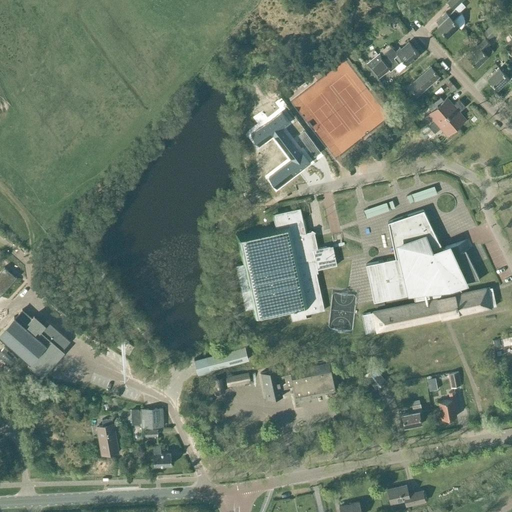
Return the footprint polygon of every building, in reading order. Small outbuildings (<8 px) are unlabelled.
[(453,9),(462,0),(448,0),(447,2),(453,9)] [(461,16),(460,14),(459,15),(453,10),(448,15),(445,12),(438,18),(441,22),(436,26),(446,37),(458,26),(460,28),(461,27),(462,25),(462,24),(463,24),(463,23),(463,22),(463,20),(463,19),(462,18),(462,17),(461,16)] [(490,39),(500,30),(492,22),(483,32),(490,39)] [(473,51),(467,57),(475,66),(487,55),(492,50),(488,45),(490,44),(484,38),(477,45),(476,43),(471,48),(473,51)] [(419,54),(410,43),(402,49),(400,47),(395,51),(391,47),(381,55),(379,53),(366,65),(378,78),(388,69),(390,70),(394,67),(398,72),(406,64),(419,54)] [(504,61),(487,78),(496,88),(508,77),(503,72),(509,66),(506,63),(504,61)] [(430,66),(419,76),(427,86),(438,76),(430,66)] [(427,86),(419,76),(407,86),(416,96),(427,86)] [(446,97),(437,105),(446,116),(462,102),(458,98),(452,104),(446,97)] [(462,102),(446,116),(456,127),(465,119),(458,111),(465,106),(462,102)] [(446,116),(437,105),(427,113),(434,121),(427,126),(431,130),(446,116)] [(281,112),(250,136),(258,146),(272,135),(283,128),(289,123),(281,112)] [(456,127),(446,116),(431,130),(434,133),(440,128),(446,135),(456,127)] [(283,128),(272,135),(274,138),(289,158),(291,160),(302,152),(300,149),(284,130),(283,128)] [(291,160),(268,178),(276,188),(309,162),(302,152),(291,160)] [(414,201),(438,192),(436,185),(412,193),(414,201)] [(368,216),(391,208),(388,201),(366,208),(368,216)] [(317,272),(316,269),(312,249),(317,248),(314,232),(310,230),(308,230),(305,218),(302,219),(300,208),(288,211),(287,207),(284,208),(285,211),(273,214),(276,229),(240,236),(246,262),(235,264),(245,309),(255,307),(257,315),(289,308),(292,320),(311,316),(310,313),(324,310),(316,272),(317,272)] [(367,313),(361,315),(365,334),(371,332),(394,328),(440,318),(458,314),(495,306),(491,288),(456,296),(454,286),(476,281),(470,265),(465,250),(469,248),(466,239),(442,248),(423,209),(387,222),(395,258),(367,263),(375,301),(414,293),(416,303),(367,313)] [(316,269),(336,265),(331,245),(317,248),(312,249),(316,269)] [(4,267),(0,270),(0,291),(1,291),(2,292),(16,277),(4,267)] [(14,317),(13,317),(0,331),(0,335),(29,361),(27,364),(41,376),(63,351),(61,349),(69,339),(47,320),(43,324),(33,315),(31,318),(21,310),(15,317),(14,317)] [(129,342),(123,350),(128,353),(128,352),(133,345),(129,342)] [(210,371),(209,369),(248,359),(244,345),(205,355),(194,358),(198,374),(210,371)] [(0,355),(10,364),(16,357),(4,347),(0,350),(0,355)] [(329,393),(335,392),(329,363),(290,371),(291,374),(278,377),(276,369),(261,373),(266,399),(282,396),(280,388),(293,386),(296,400),(316,396),(315,393),(328,391),(329,393)] [(374,389),(385,380),(374,366),(363,375),(374,389)] [(447,373),(450,387),(460,385),(458,371),(447,373)] [(227,387),(250,382),(248,372),(225,376),(227,387)] [(214,394),(224,393),(221,378),(211,380),(214,394)] [(435,378),(427,379),(429,391),(437,389),(435,378)] [(454,410),(457,409),(454,392),(448,393),(449,400),(438,402),(441,419),(456,416),(454,410)] [(419,403),(418,399),(411,401),(412,405),(413,411),(402,414),(404,426),(414,424),(414,425),(419,425),(419,423),(420,423),(419,418),(423,417),(421,410),(419,403)] [(141,427),(162,426),(161,408),(141,409),(141,427)] [(138,409),(131,410),(132,424),(139,424),(139,423),(139,411),(138,409)] [(251,418),(265,421),(266,416),(252,413),(251,418)] [(102,455),(117,452),(111,417),(102,419),(103,425),(97,427),(102,455)] [(156,429),(144,430),(145,437),(157,436),(156,429)] [(153,465),(171,465),(170,452),(160,452),(160,445),(152,445),(153,465)] [(408,493),(406,485),(387,489),(390,503),(404,500),(406,506),(425,501),(422,490),(408,493)] [(360,511),(358,501),(338,506),(339,511),(360,511)]
